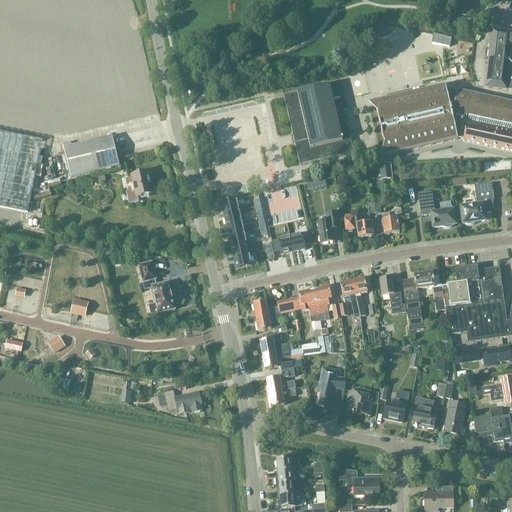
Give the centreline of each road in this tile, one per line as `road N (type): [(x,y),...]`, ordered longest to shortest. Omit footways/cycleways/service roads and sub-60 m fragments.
road 1 (residential): [(215,293),(390,255),(511,240)]
road 2 (unclassified): [(215,293),(152,0)]
road 3 (residential): [(398,446),(297,424),(246,427)]
road 4 (unclassified): [(246,427),(215,293)]
